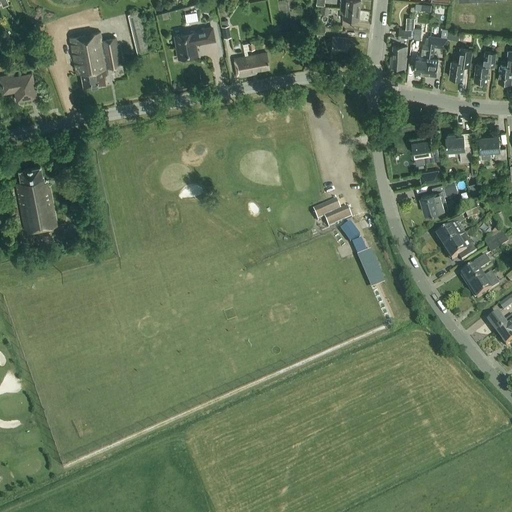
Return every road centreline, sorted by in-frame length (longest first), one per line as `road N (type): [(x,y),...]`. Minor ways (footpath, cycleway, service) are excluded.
road 1 (tertiary): [(0,137),(298,81),(372,85)]
road 2 (unclassified): [(511,396),(463,343),(405,254),(383,189),(372,85)]
road 3 (tertiary): [(372,85),(511,111)]
